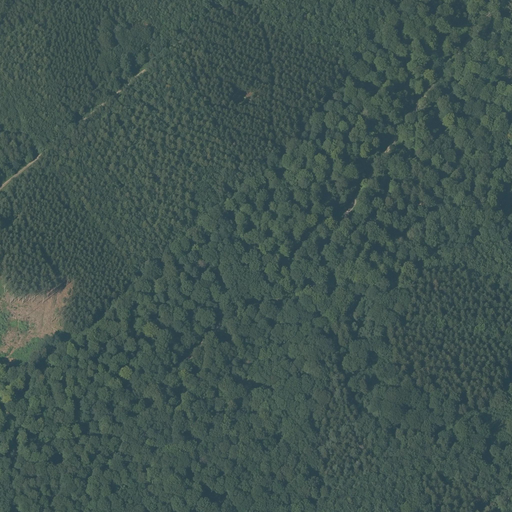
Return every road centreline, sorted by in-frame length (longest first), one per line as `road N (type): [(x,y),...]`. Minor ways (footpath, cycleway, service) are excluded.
road 1 (track): [(306,300),(360,192),(501,0)]
road 2 (track): [(0,451),(45,448),(151,398),(237,310),(306,300)]
road 3 (track): [(230,0),(0,189)]
road 4 (track): [(511,475),(443,445),(366,426),(306,300)]
road 5 (unknown): [(306,300),(460,221),(511,171)]
road 6 (unknown): [(306,300),(380,329),(459,330),(511,342)]
